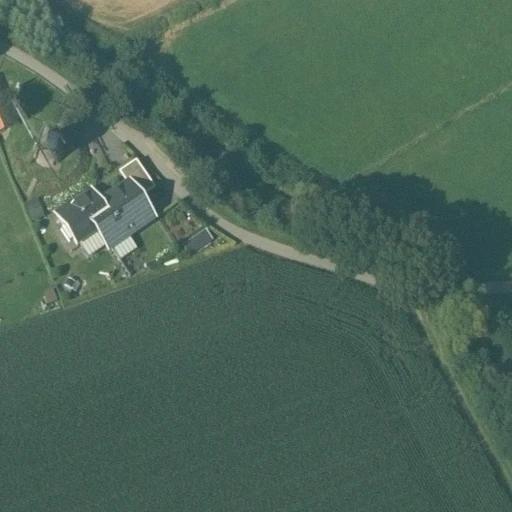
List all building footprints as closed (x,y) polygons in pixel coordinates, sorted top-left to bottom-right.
[(69,138),(58,145),(59,146),(62,149),(64,154),(64,158),(77,151),(69,138)] [(46,141),(42,143),(38,145),(35,148),(33,152),(32,157),(32,162),(34,166),(37,169),(41,172),(45,174),(50,174),(54,173),(58,170),(61,167),(64,163),(64,158),(64,154),(62,149),(59,146),(58,145),(55,143),(51,142),(46,141)] [(119,175),(128,188),(129,187),(139,202),(154,191),(136,164),(119,175)] [(74,205),(56,218),(63,230),(60,232),(69,245),(73,243),(77,249),(95,236),(106,252),(152,221),(139,202),(129,187),(128,188),(99,208),(91,197),(76,208),(74,205)] [(192,257),(217,243),(210,231),(186,245),(192,257)]
